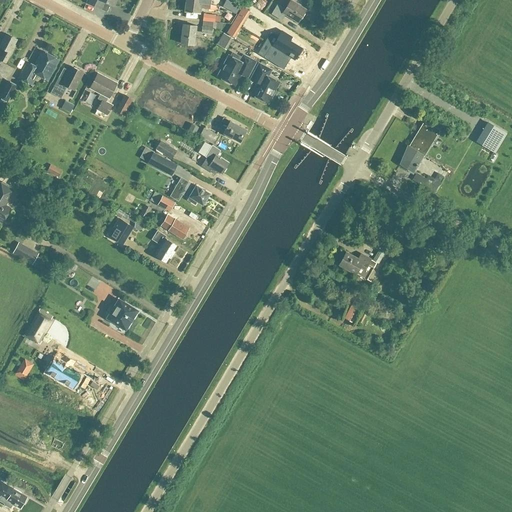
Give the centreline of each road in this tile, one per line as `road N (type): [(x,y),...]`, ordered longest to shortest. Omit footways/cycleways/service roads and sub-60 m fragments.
road 1 (tertiary): [(67,511),(289,130)]
road 2 (unclassified): [(147,511),(355,166)]
road 3 (unclassified): [(355,166),(454,0)]
road 4 (unclassified): [(289,130),(127,46)]
road 5 (unclassified): [(511,251),(355,166)]
road 6 (tertiary): [(289,130),(374,0)]
